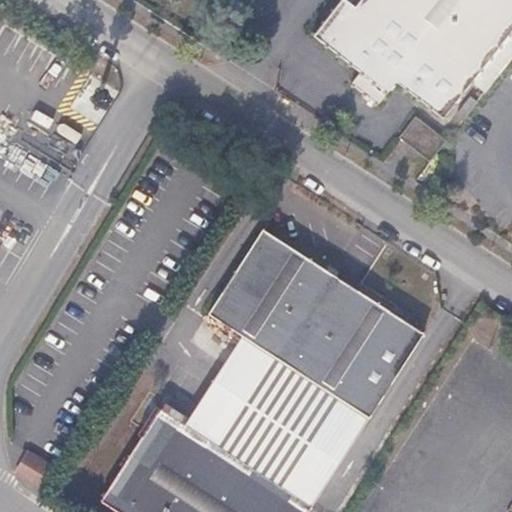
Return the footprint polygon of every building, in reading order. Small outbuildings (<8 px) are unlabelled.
[(485,93),(511,58),(511,0),(359,0),(355,6),(346,0),(341,0),(314,35),(360,72),(351,83),(377,105),(386,93),(396,81),(443,119),(472,82),(485,93)] [(464,119),(478,102),(470,96),(457,113),(464,119)] [(446,140),(416,117),(400,137),(429,161),(446,140)] [(424,333),(262,229),(208,313),(242,335),(368,418),(424,333)] [(368,418),(242,335),(184,424),(311,506),(368,418)] [(307,511),(311,506),(184,424),(160,409),(142,436),(100,501),(117,511),(307,511)] [(44,490),(56,469),(28,452),(16,472),(44,490)]
